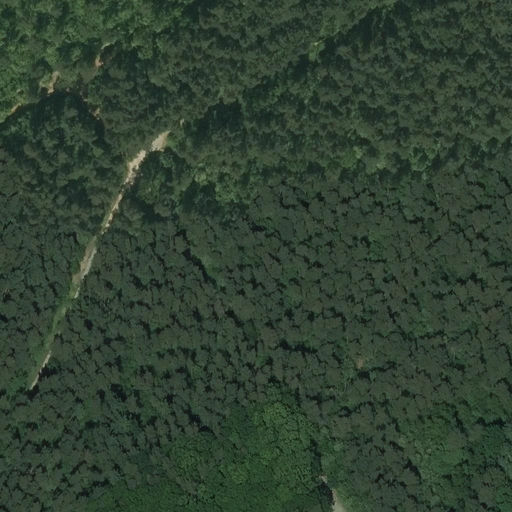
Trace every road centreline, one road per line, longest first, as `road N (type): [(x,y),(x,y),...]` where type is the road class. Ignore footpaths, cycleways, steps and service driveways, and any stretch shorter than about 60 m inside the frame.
road 1 (track): [(511,131),(139,167)]
road 2 (track): [(139,167),(309,464)]
road 3 (track): [(139,167),(392,0)]
road 4 (track): [(54,68),(139,167)]
